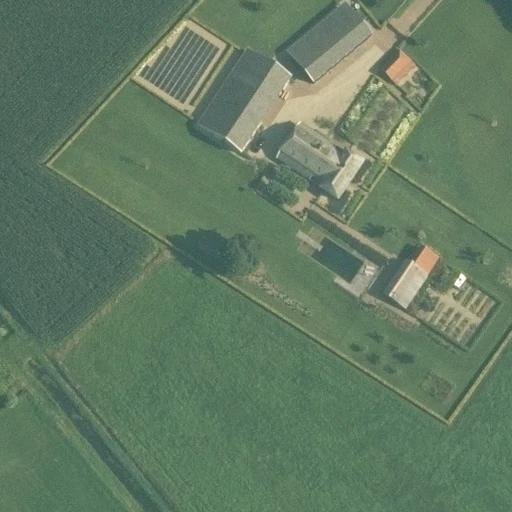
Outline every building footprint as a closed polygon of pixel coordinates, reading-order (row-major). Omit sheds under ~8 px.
[(372,38),(349,10),(291,59),(314,87),(372,38)] [(397,79),(411,65),(396,49),(381,63),(397,79)] [(241,157),(289,85),(261,66),(238,51),(190,123),(241,157)] [(301,126),(277,162),(324,193),(338,203),(362,165),(347,156),(301,126)] [(384,297),(406,312),(422,289),(419,286),(436,260),(418,248),(406,265),(384,297)]
